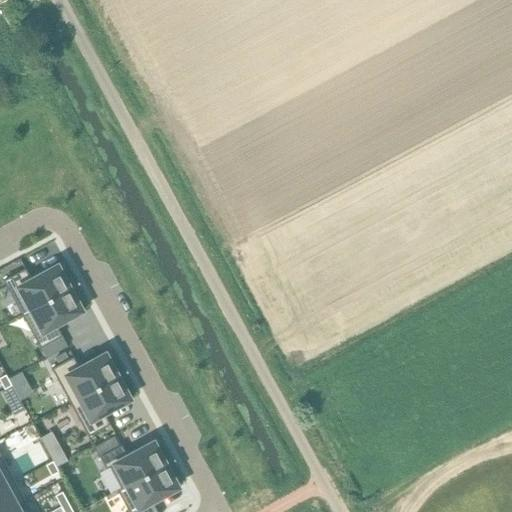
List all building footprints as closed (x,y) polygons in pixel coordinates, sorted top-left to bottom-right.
[(25,268),(3,280),(22,314),(70,288),(69,285),(72,283),(63,267),(60,268),(58,265),(31,279),(25,268)] [(70,288),(22,314),(40,348),(62,336),(56,325),(83,310),(81,307),(84,305),(75,289),(72,290),(70,288)] [(69,359),(65,352),(55,357),(59,364),(69,359)] [(73,356),(51,368),(60,384),(70,402),(118,376),(117,373),(120,371),(111,355),(108,357),(106,353),(79,367),(73,356)] [(6,374),(0,377),(0,379),(5,389),(12,385),(6,374)] [(118,376),(70,402),(88,436),(110,424),(104,413),(131,399),(129,395),(132,393),(123,377),(120,379),(118,376)] [(114,436),(94,447),(99,457),(119,446),(114,436)] [(119,446),(99,457),(106,469),(110,466),(122,487),(122,488),(166,464),(165,461),(168,460),(159,443),(156,445),(154,441),(127,455),(121,445),(119,446)] [(0,489),(15,481),(0,453),(0,489)] [(53,461),(46,465),(52,475),(59,471),(53,461)] [(122,487),(117,490),(118,490),(130,511),(129,511),(158,511),(152,501),(179,487),(177,483),(180,482),(171,465),(168,467),(166,464),(122,488),(122,487)] [(15,481),(0,489),(0,511),(3,511),(17,505),(18,505),(26,501),(15,481)] [(62,491),(55,495),(61,506),(68,502),(62,491)] [(73,511),(68,502),(61,506),(64,511),(73,511)]
